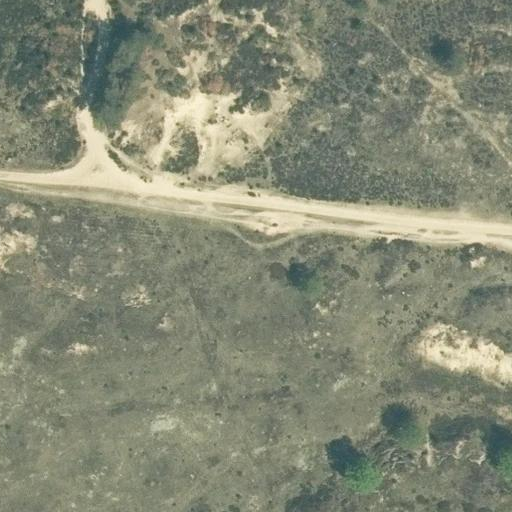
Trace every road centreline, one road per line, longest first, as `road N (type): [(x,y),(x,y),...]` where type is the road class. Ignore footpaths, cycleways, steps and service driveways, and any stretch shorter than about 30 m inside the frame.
road 1 (track): [(511,231),(99,185)]
road 2 (track): [(99,185),(89,112),(99,0)]
